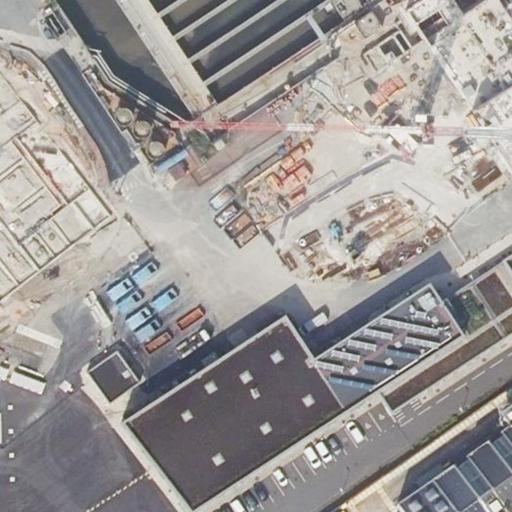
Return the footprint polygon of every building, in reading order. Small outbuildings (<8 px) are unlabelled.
[(389,0),(404,20),(434,0),(389,0)] [(365,18),(348,29),(358,45),(376,34),(365,18)] [(415,194),(371,219),(386,246),(431,221),(415,194)] [(119,427),(183,511),(199,511),(375,396),(389,417),(511,335),(511,256),(438,305),(426,287),(311,363),(283,320),(119,427)] [(511,511),(511,426),(394,508),(396,511),(511,511)]
